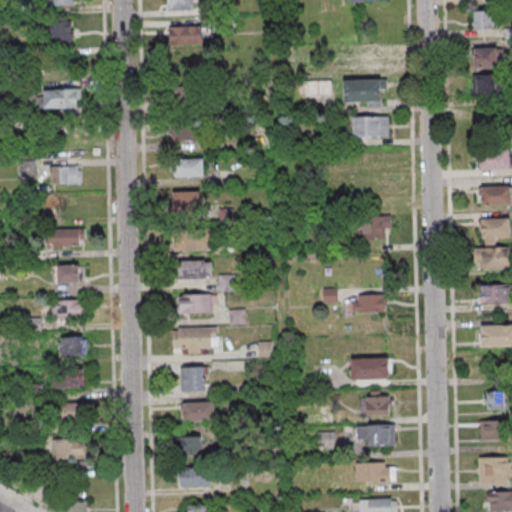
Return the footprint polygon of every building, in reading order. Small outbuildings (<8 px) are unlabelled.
[(193,0),(167,0),(167,10),(194,10),(193,0)] [(472,29),(493,29),(493,10),(472,10),(472,29)] [(72,21),(49,21),(49,40),(72,40),(72,21)] [(169,44),(202,44),(202,26),(169,26),(169,44)] [(474,67),(498,67),(498,47),(474,47),(474,67)] [(384,50),(354,50),(354,69),(384,69),(384,50)] [(476,96),(510,96),(510,75),(476,75),(476,96)] [(345,79),(345,107),(384,107),(384,79),(345,79)] [(172,86),(172,106),(197,106),(197,86),(172,86)] [(81,109),(81,90),(41,90),(41,109),(81,109)] [(389,115),(353,115),(353,137),(389,137),(389,115)] [(199,140),(199,122),(171,122),(171,140),(199,140)] [(510,169),(510,150),(480,150),(480,169),(510,169)] [(203,158),(175,158),(175,177),(203,177),(203,158)] [(51,167),(51,186),(82,186),(82,167),(51,167)] [(511,185),(481,185),(481,206),(511,205),(511,185)] [(172,212),(200,211),(200,191),(172,192),(172,212)] [(391,238),(391,215),(361,215),(361,238),(391,238)] [(510,218),(482,218),(482,242),(510,242),(510,218)] [(85,228),(50,228),(50,247),(85,247),(85,228)] [(211,250),(211,232),(174,232),(174,250),(211,250)] [(511,247),(477,247),(477,268),(511,268),(511,247)] [(212,278),(212,260),(177,260),(177,278),(212,278)] [(52,283),(80,283),(80,265),(52,265),(52,283)] [(235,274),(219,274),(219,291),(235,291),(235,274)] [(511,285),(480,285),(480,303),(511,303),(511,285)] [(180,313),(216,313),(216,294),(180,294),(180,313)] [(386,294),(351,294),(351,312),(386,312),(386,294)] [(87,319),(87,300),(52,300),(52,319),(87,319)] [(229,324),(246,324),(246,309),(229,309),(229,324)] [(511,323),(481,324),(481,346),(511,345),(511,323)] [(173,326),(173,350),(218,350),(218,326),(173,326)] [(84,356),(84,336),(59,336),(58,355),(84,356)] [(389,379),(389,357),(351,357),(351,379),(389,379)] [(205,367),(181,367),(181,392),(205,392),(205,367)] [(53,388),(85,388),(85,368),(53,368),(53,388)] [(367,415),(392,415),(392,391),(367,391),(367,415)] [(505,409),(505,391),(485,391),(485,409),(505,409)] [(216,402),(180,402),(180,422),(216,422),(216,402)] [(54,403),(54,425),(86,425),(86,403),(54,403)] [(505,440),(505,420),(481,420),(481,440),(505,440)] [(395,446),(395,425),(358,425),(358,446),(395,446)] [(203,436),(181,436),(181,455),(203,455),(203,436)] [(87,461),(87,439),(52,439),(52,461),(87,461)] [(510,456),(479,456),(479,482),(510,482),(510,456)] [(355,462),(355,481),(395,481),(395,462),(355,462)] [(211,486),(211,468),(180,468),(180,486),(211,486)] [(61,511),(84,511),(84,488),(62,488),(61,511)] [(511,510),(511,490),(489,491),(489,510),(511,510)] [(359,511),(396,511),(397,499),(359,499),(359,511)]
